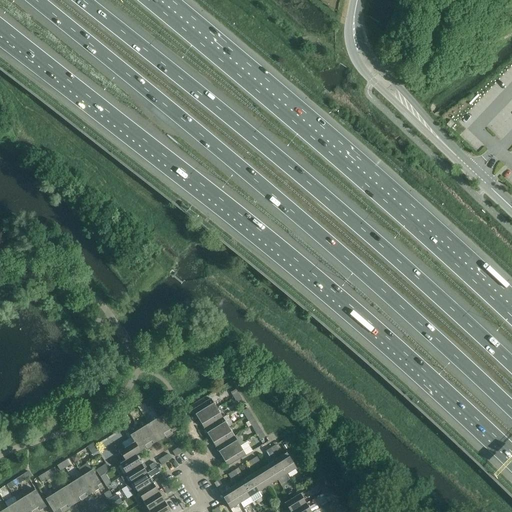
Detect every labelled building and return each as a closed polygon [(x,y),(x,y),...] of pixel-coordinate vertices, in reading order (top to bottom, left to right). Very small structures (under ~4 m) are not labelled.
[(231,392),(234,397),(239,394),(236,389),(231,392)] [(192,409),(198,419),(217,408),(211,398),(192,409)] [(198,419),(204,428),(223,417),(217,408),(198,419)] [(158,418),(169,436),(173,434),(172,432),(178,428),(168,411),(158,418)] [(250,413),(245,416),(248,421),(254,418),(250,413)] [(223,417),(204,428),(210,438),(228,426),(232,424),(227,415),(223,417)] [(166,438),(169,436),(158,418),(149,423),(159,440),(165,436),(166,438)] [(153,444),(159,440),(149,423),(139,429),(150,447),(154,445),(153,444)] [(216,447),(234,436),(228,426),(210,438),(216,447)] [(130,435),(134,442),(140,451),(146,448),(147,449),(150,447),(139,429),(130,435)] [(187,431),(182,434),(185,439),(190,436),(187,431)] [(262,431),(257,435),(260,439),(265,436),(262,431)] [(216,447),(222,456),(240,445),(234,436),(216,447)] [(125,460),(135,455),(140,451),(134,442),(125,448),(121,443),(116,446),(125,460)] [(100,454),(93,443),(88,446),(95,457),(100,454)] [(185,450),(184,447),(182,445),(172,451),(175,456),(185,450)] [(222,456),(228,466),(246,455),(240,445),(222,456)] [(270,448),(273,453),(278,450),(275,445),(270,448)] [(277,459),(286,474),(296,468),(286,453),(277,459)] [(161,464),(171,458),(168,454),(158,460),(161,464)] [(141,464),(138,460),(135,455),(125,460),(120,464),(126,473),(141,464)] [(251,459),(254,464),(259,461),(256,456),(251,459)] [(67,459),(62,462),(65,467),(70,464),(67,459)] [(267,464),(277,480),(286,474),(277,459),(267,464)] [(78,469),(83,476),(93,492),(99,488),(100,490),(104,488),(88,463),(78,469)] [(126,473),(132,483),(147,473),(141,464),(126,473)] [(258,470),(267,486),(277,480),(267,464),(258,470)] [(137,492),(152,482),(150,478),(160,472),(157,467),(152,470),(147,473),(132,483),(127,486),(132,495),(137,492)] [(233,471),(236,476),(241,473),(238,468),(233,471)] [(249,476),(258,491),(267,486),(258,470),(249,476)] [(19,484),(31,476),(28,471),(16,479),(19,484)] [(48,471),(43,474),(46,479),(51,476),(48,471)] [(93,492),(83,476),(73,481),(85,500),(88,497),(87,496),(93,492)] [(258,491),(249,476),(239,482),(249,497),(252,502),(261,496),(258,491)] [(214,483),(217,488),(222,485),(219,479),(214,483)] [(85,500),(73,481),(64,487),(74,504),(80,500),(81,502),(85,500)] [(137,492),(143,501),(158,492),(152,482),(137,492)] [(230,488),(240,503),(249,497),(239,482),(230,488)] [(172,490),(169,485),(164,488),(167,493),(172,490)] [(74,504),(64,487),(55,493),(66,511),(69,509),(68,508),(74,504)] [(230,488),(221,493),(225,502),(231,511),(238,511),(243,509),(240,503),(230,488)] [(46,506),(36,490),(26,496),(36,511),(40,511),(41,511),(40,510),(46,506)] [(164,501),(158,492),(143,501),(149,510),(164,501)] [(64,511),(66,511),(55,493),(45,499),(53,511),(61,511),(62,511),(64,511)] [(285,503),(290,511),(291,511),(306,503),(300,493),(285,503)] [(113,498),(108,500),(112,507),(117,504),(122,502),(117,495),(113,498)] [(36,511),(26,496),(17,502),(22,511),(36,511)] [(149,510),(149,511),(168,511),(170,511),(164,501),(149,510)] [(22,511),(17,502),(7,508),(9,511),(22,511)] [(291,511),(311,511),(306,503),(291,511)]
